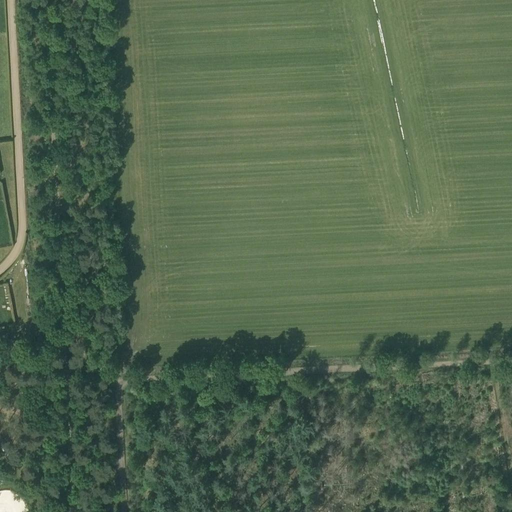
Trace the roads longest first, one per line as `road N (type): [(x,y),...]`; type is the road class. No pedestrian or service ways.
road 1 (track): [(511,362),(116,384)]
road 2 (track): [(116,384),(123,511)]
road 3 (track): [(66,384),(72,511)]
